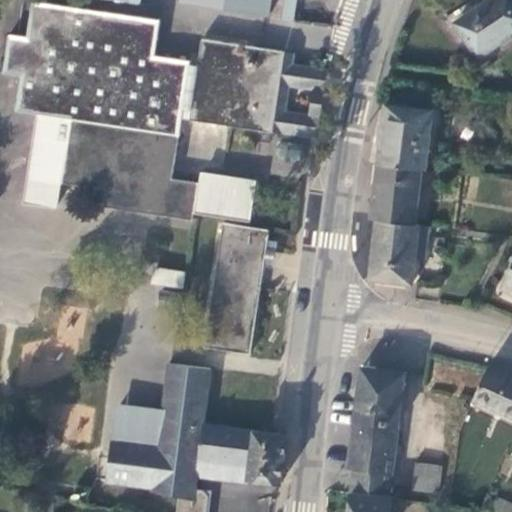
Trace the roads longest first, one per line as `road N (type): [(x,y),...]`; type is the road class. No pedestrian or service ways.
road 1 (tertiary): [(327,311),(352,110),(388,0)]
road 2 (tertiary): [(302,511),(327,311)]
road 3 (unclassified): [(511,347),(413,321),(327,311)]
